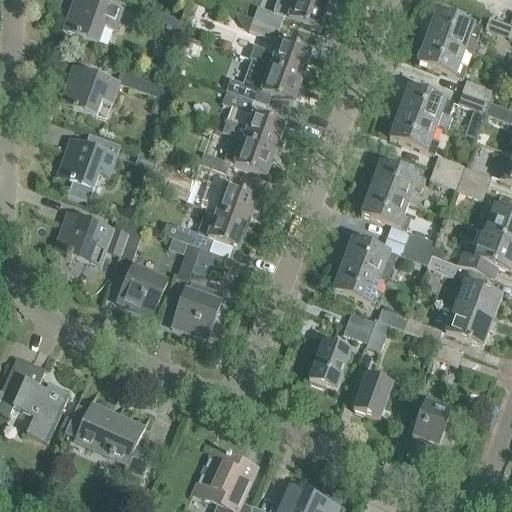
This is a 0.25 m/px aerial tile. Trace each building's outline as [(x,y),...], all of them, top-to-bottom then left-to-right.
[(82,0),(76,0),(65,33),(100,45),(106,30),(116,33),(123,14),(82,0)] [(321,33),(330,8),(308,0),(280,0),(274,17),(257,11),(253,22),(280,31),(284,20),(321,33)] [(186,25),(143,9),(138,21),(182,37),(186,25)] [(427,42),(465,56),(470,42),(477,45),(482,32),(437,15),(427,42)] [(275,45),(280,31),(253,22),(253,21),(248,35),(275,45)] [(511,44),(511,41),(511,30),(489,22),(485,34),(511,44)] [(460,69),(465,56),(427,42),(417,69),(462,85),(467,72),(460,69)] [(249,61),(261,65),(304,81),(313,56),(280,44),(275,60),(264,56),(265,53),(253,49),(249,61)] [(294,106),(304,81),(261,65),(257,76),(267,80),(262,94),(294,106)] [(165,71),(152,67),(146,84),(159,89),(165,71)] [(62,106),(98,119),(103,103),(113,107),(120,87),(75,71),(62,106)] [(169,105),(173,94),(159,89),(146,84),(139,81),(135,93),(169,105)] [(185,94),(188,83),(178,81),(175,92),(185,94)] [(226,95),(252,105),(257,94),(230,84),(226,95)] [(461,98),(488,108),(492,95),(466,85),(461,98)] [(399,118),(437,132),(442,118),(449,121),(454,108),(409,91),(399,118)] [(248,118),(248,116),(252,105),(226,95),(221,108),(233,112),(248,118)] [(483,118),(488,108),(461,98),(457,109),(483,118)] [(511,115),(489,107),(485,120),(511,129),(511,115)] [(286,129),(254,118),(248,116),(248,118),(233,112),(224,135),(234,139),(277,155),(286,129)] [(432,145),(437,132),(399,118),(389,145),(434,161),(439,147),(432,145)] [(72,143),(58,179),(72,184),(66,200),(87,207),(98,177),(100,178),(108,181),(120,148),(88,137),(84,148),(72,143)] [(234,139),(230,149),(225,164),(267,180),(277,155),(234,139)] [(199,168),(226,178),(230,167),(203,157),(199,168)] [(460,184),(464,172),(464,171),(438,161),(433,174),(460,184)] [(511,188),(511,167),(510,173),(505,172),(500,185),(511,188)] [(221,191),(226,178),(199,168),(195,181),(221,191)] [(371,194),(409,208),(414,194),(421,197),(425,185),(381,168),(371,194)] [(460,184),(461,184),(486,194),(491,182),(464,172),(460,184)] [(429,185),(455,195),(460,184),(433,174),(429,185)] [(455,196),(456,196),(482,206),(486,194),(461,184),(460,184),(455,195),(455,196)] [(207,213),(250,228),(259,203),(227,191),(222,205),(211,202),(207,213)] [(404,222),(409,208),(371,194),(361,220),(406,237),(411,224),(404,222)] [(486,237),(511,246),(511,216),(491,209),(487,222),(491,224),(486,237)] [(210,256),(215,244),(241,253),(250,228),(207,213),(198,238),(177,230),(172,242),(210,256)] [(69,217),(56,253),(91,266),(92,265),(101,268),(106,254),(121,260),(129,239),(140,242),(144,231),(136,228),(118,222),(114,233),(69,217)] [(144,231),(146,226),(138,223),(136,228),(144,231)] [(458,271),(495,284),(499,272),(511,276),(511,246),(486,237),(481,251),(476,249),(472,260),(463,257),(458,271)] [(432,260),(436,248),(436,247),(409,238),(405,250),(432,260)] [(140,242),(129,239),(121,260),(121,261),(132,265),(140,242)] [(348,253),(346,253),(340,269),(379,284),(379,283),(387,286),(397,259),(352,243),(348,253)] [(432,260),(433,260),(433,261),(450,268),(440,264),(444,252),(436,248),(432,260)] [(188,250),(177,283),(187,287),(199,253),(188,250)] [(401,261),(427,271),(432,260),(405,250),(401,261)] [(427,273),(428,273),(453,283),(457,271),(450,268),(433,261),(433,260),(432,260),(427,271),(427,273)] [(117,306),(152,321),(168,284),(134,269),(117,306)] [(377,312),(382,299),(375,296),(379,284),(340,269),(335,284),(336,285),(332,295),(377,312)] [(186,290),(171,331),(207,344),(223,299),(190,287),(189,291),(186,290)] [(456,313),(493,327),(503,300),(465,287),(456,313)] [(381,313),(377,325),(374,324),(373,326),(375,327),(376,327),(376,326),(378,327),(405,336),(410,324),(381,313)] [(484,353),(493,327),(456,313),(446,339),(484,353)] [(343,339),(366,348),(374,327),(351,319),(343,339)] [(410,324),(405,336),(437,348),(438,348),(442,336),(410,324)] [(376,327),(375,327),(365,353),(380,359),(380,357),(377,356),(386,332),(389,333),(389,332),(376,327)] [(309,387),(337,397),(351,358),(323,348),(309,387)] [(438,348),(437,348),(432,362),(433,363),(434,360),(458,369),(457,371),(458,372),(463,357),(438,348)] [(48,447),(70,398),(49,389),(48,391),(41,388),(46,377),(17,364),(2,396),(0,395),(0,415),(10,420),(13,413),(33,423),(26,437),(48,447)] [(353,417),(381,427),(394,390),(366,380),(353,417)] [(413,442),(440,452),(448,455),(455,435),(447,433),(453,415),(426,406),(413,442)] [(128,465),(124,473),(143,482),(155,457),(137,449),(144,433),(92,408),(76,442),(128,465)] [(239,511),(257,475),(213,455),(202,480),(194,498),(204,503),(223,511),(239,511)] [(338,511),(286,488),(275,511),(338,511)]
